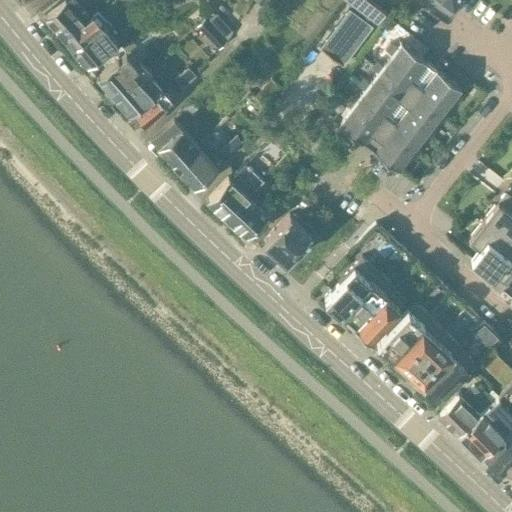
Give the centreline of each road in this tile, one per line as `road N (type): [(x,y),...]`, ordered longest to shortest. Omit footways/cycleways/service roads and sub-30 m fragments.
road 1 (tertiary): [(506,511),(149,181),(0,13)]
road 2 (residential): [(511,85),(413,222)]
road 3 (residential): [(413,222),(511,320)]
